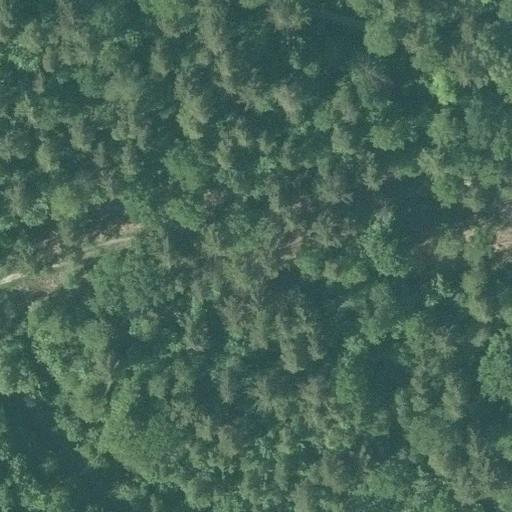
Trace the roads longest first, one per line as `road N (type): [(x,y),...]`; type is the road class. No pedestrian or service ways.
road 1 (track): [(0,281),(230,219),(422,206),(511,211)]
road 2 (track): [(256,0),(511,71)]
road 3 (track): [(127,511),(0,376)]
